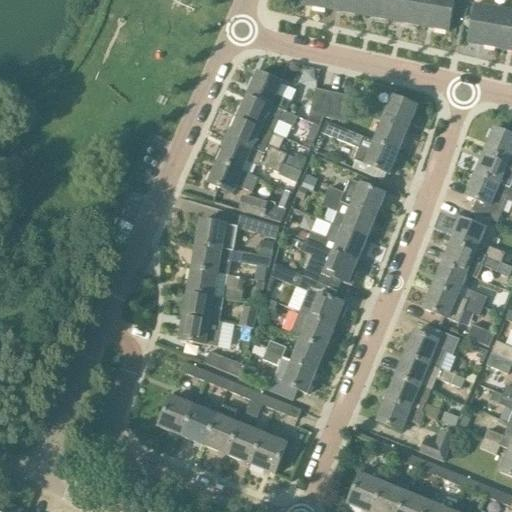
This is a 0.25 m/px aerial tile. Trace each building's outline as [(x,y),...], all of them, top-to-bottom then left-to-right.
[(327,10),(329,0),(297,0),(297,4),(327,10)] [(358,15),(360,0),(329,0),(327,10),(358,15)] [(388,21),(392,0),(360,0),(358,15),(388,21)] [(419,26),(423,0),(392,0),(388,21),(419,26)] [(450,32),(455,0),(423,0),(419,26),(450,32)] [(498,49),(505,11),(475,5),(468,43),(498,49)] [(511,51),(511,11),(505,11),(498,49),(511,51)] [(273,107),(286,113),(296,91),(283,85),(258,74),(248,96),(273,107)] [(320,128),(321,127),(329,93),(316,90),(308,123),(320,128)] [(335,121),(341,95),(329,93),(321,127),(324,118),(335,121)] [(347,124),(353,98),(341,95),(335,121),(347,124)] [(286,113),(273,107),(248,96),(239,118),(274,134),(279,121),(294,128),(298,118),(286,113)] [(409,130),(418,108),(393,98),(389,109),(376,104),(372,116),(384,121),(409,130)] [(284,164),(288,156),(268,146),(274,134),(239,118),(229,140),(253,151),(284,164)] [(384,121),(375,142),(400,153),(409,131),(409,130),(384,121)] [(327,123),(322,134),(360,149),(355,160),(366,165),(391,175),(400,153),(375,142),(327,123)] [(510,163),(511,163),(511,137),(495,130),(485,152),(510,163)] [(284,164),(253,151),(229,140),(219,162),(244,173),(248,162),(259,166),(260,164),(279,174),(284,164)] [(485,152),(476,175),(501,185),(510,189),(511,183),(511,163),(510,163),(485,152)] [(259,180),(244,173),(219,162),(209,184),(234,195),(237,187),(253,194),(259,180)] [(510,189),(501,185),(476,175),(466,197),(477,202),(473,212),(496,222),(505,200),(511,202),(511,189),(510,189)] [(314,192),(318,181),(307,176),(303,187),(314,192)] [(327,198),(352,208),(377,218),(386,196),(361,186),(351,182),(345,195),(330,189),(327,198)] [(338,213),(333,226),(368,241),(377,218),(352,208),(327,198),(323,208),(338,213)] [(281,224),(286,211),(244,199),(239,212),(281,224)] [(237,229),(238,229),(276,240),(280,228),(241,216),(237,229)] [(452,243),(477,253),(486,231),(461,221),(452,243)] [(234,253),(238,229),(237,229),(201,222),(197,246),(234,253)] [(333,226),(327,239),(312,233),(308,242),(334,253),(359,263),(368,241),(333,226)] [(306,241),(302,252),(313,257),(304,278),(338,292),(342,282),(349,285),(359,263),(334,253),(308,242),(306,241)] [(259,257),(272,259),(275,246),(261,243),(259,257)] [(498,273),(502,263),(486,257),(477,253),(452,243),(443,265),(468,275),(477,279),(483,266),(498,273)] [(229,276),(234,253),(197,246),(193,270),(229,276)] [(505,255),(489,248),(486,257),(502,263),(505,255)] [(272,259),(264,258),(241,254),(239,264),(269,269),(272,259)] [(459,298),(468,275),(443,265),(434,287),(459,298)] [(303,278),(276,267),(272,278),(299,289),(303,278)] [(229,276),(193,270),(188,293),(225,300),(242,303),(244,293),(227,290),(229,276)] [(262,300),(265,284),(254,282),(251,298),(262,300)] [(480,317),(484,308),(468,301),(459,298),(434,287),(424,310),(449,320),(450,320),(459,324),(465,311),(480,317)] [(320,296),(309,291),(300,313),(336,328),(345,306),(320,295),(320,296)] [(488,299),(471,292),(468,301),(484,308),(488,299)] [(188,293),(184,317),(221,324),(225,300),(188,293)] [(278,304),(266,299),(263,309),(274,314),(278,304)] [(246,304),(240,328),(254,330),(259,306),(246,304)] [(327,350),(336,328),(300,313),(291,336),(327,350)] [(184,317),(180,341),(218,348),(223,324),(221,324),(184,317)] [(489,349),(495,335),(473,326),(467,339),(489,349)] [(415,333),(405,356),(430,366),(439,370),(441,370),(447,355),(453,358),(460,341),(443,334),(440,344),(415,333)] [(318,373),(327,350),(291,336),(302,340),(293,362),(318,373)] [(283,358),(287,349),(271,342),(267,352),(283,358)] [(511,362),(511,348),(497,342),(492,354),(511,362)] [(267,352),(263,362),(279,368),(283,358),(267,352)] [(241,379),(246,367),(211,353),(206,365),(241,379)] [(508,376),(511,367),(511,362),(492,354),(487,367),(508,376)] [(462,389),(466,380),(441,370),(439,370),(430,366),(405,356),(396,378),(421,388),(431,393),(437,380),(462,389)] [(273,381),(269,392),(293,402),(298,391),(309,395),(318,373),(293,362),(283,358),(279,368),(274,381),(273,381)] [(206,383),(210,374),(186,364),(182,373),(206,383)] [(229,392),(233,383),(210,374),(206,383),(229,392)] [(441,411),(427,405),(431,393),(421,388),(396,378),(387,400),(412,411),(425,416),(424,416),(437,421),(441,411)] [(252,402),(256,393),(233,383),(229,392),(252,402)] [(511,389),(507,387),(503,396),(511,399),(511,389)] [(275,411),(278,402),(256,393),(252,402),(275,411)] [(511,399),(503,396),(499,406),(511,410),(511,418),(509,425),(511,425),(511,399)] [(183,438),(196,408),(172,398),(159,428),(183,438)] [(387,400),(378,423),(402,433),(407,421),(420,426),(424,416),(425,416),(412,411),(387,400)] [(298,421),(302,412),(278,402),(275,411),(298,421)] [(229,457),(241,427),(233,423),(238,412),(223,406),(221,412),(206,448),(229,457)] [(218,417),(196,408),(183,438),(206,448),(221,412),(218,417)] [(511,425),(509,425),(504,438),(488,431),(485,440),(501,447),(510,451),(511,451),(511,425)] [(252,466),(264,436),(241,427),(229,457),(252,466)] [(445,434),(440,446),(426,440),(420,454),(445,463),(455,438),(445,434)] [(276,476),(288,446),(264,436),(252,466),(276,476)] [(485,440),(481,450),(497,456),(501,447),(485,440)] [(399,451),(375,442),(371,451),(395,461),(399,451)] [(461,451),(451,447),(445,463),(454,467),(458,458),(461,451)] [(395,461),(418,470),(422,461),(399,451),(395,461)] [(511,478),(511,451),(510,451),(500,473),(511,478)] [(418,470),(441,480),(445,470),(422,461),(418,470)] [(441,480),(464,489),(468,480),(445,470),(441,480)] [(374,511),(385,486),(361,476),(349,506),(363,511),(374,511)] [(464,489),(487,498),(491,489),(468,480),(464,489)] [(400,511),(408,495),(385,486),(374,511),(400,511)] [(487,498),(511,508),(511,504),(511,497),(491,489),(487,498)] [(427,511),(431,505),(408,495),(400,511),(427,511)] [(23,511),(25,510),(7,502),(2,511),(23,511)]
